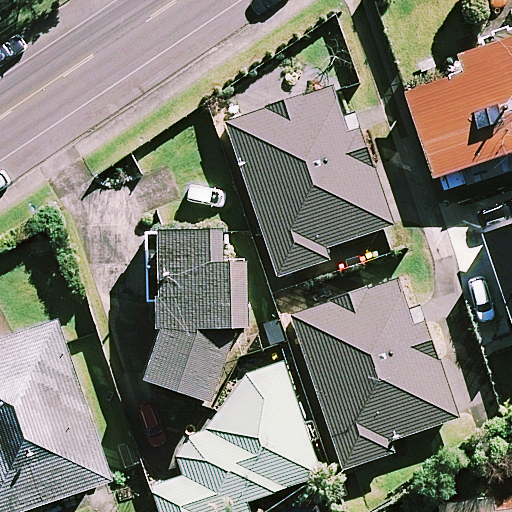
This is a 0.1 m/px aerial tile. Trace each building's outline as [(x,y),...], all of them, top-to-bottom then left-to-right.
[(511,43),(456,61),(463,81),(407,98),(433,183),(511,158),(511,43)] [(353,155),(332,92),(231,125),(280,280),(332,264),(328,251),(392,230),(367,150),(353,155)] [(160,233),(158,339),(141,384),(209,412),(239,341),(250,341),(252,269),(223,268),(224,234),(160,233)] [(416,331),(400,283),(294,318),(345,472),(396,455),(392,444),(457,422),(426,327),(416,331)] [(0,511),(38,511),(114,487),(61,328),(0,349),(0,511)] [(219,429),(191,439),(181,459),(187,477),(151,490),(159,511),(248,511),(246,506),(320,480),(280,366),(248,378),(219,429)]
